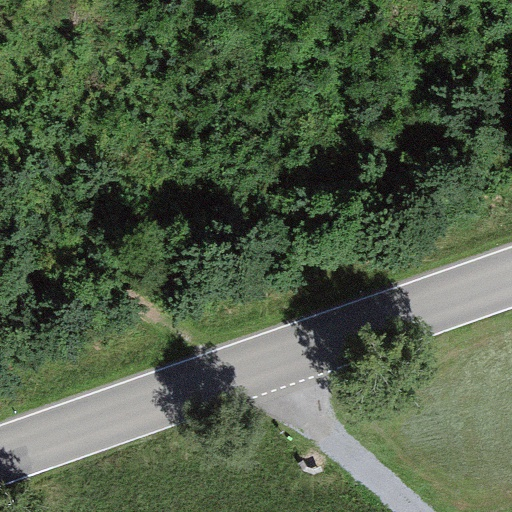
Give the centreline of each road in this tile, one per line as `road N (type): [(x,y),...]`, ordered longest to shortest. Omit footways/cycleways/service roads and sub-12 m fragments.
road 1 (tertiary): [(0,457),(511,278)]
road 2 (track): [(417,511),(283,390),(239,371)]
